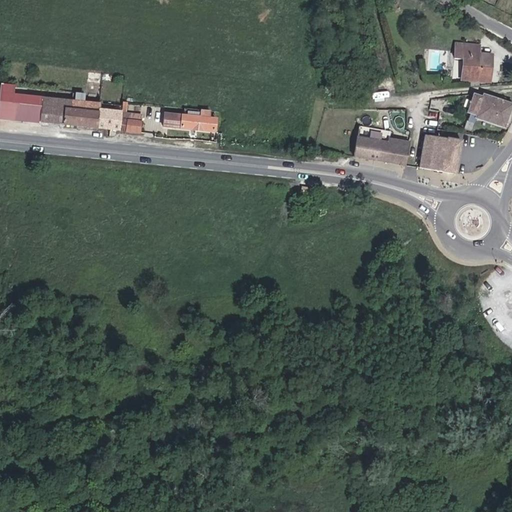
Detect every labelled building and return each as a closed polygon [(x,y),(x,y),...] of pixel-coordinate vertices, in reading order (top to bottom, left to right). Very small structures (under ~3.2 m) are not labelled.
[(384,13),(365,17),(381,90),(399,86),(384,13)] [(474,60),(474,81),(492,83),(493,55),(481,53),(481,45),(458,44),(458,59),(467,60),(474,60)] [(511,111),(511,103),(486,94),(485,98),(477,97),(472,119),(506,128),(511,111)] [(109,106),(48,99),(47,123),(124,130),(125,122),(125,110),(109,109),(109,106)] [(202,109),(201,115),(213,117),(213,110),(202,109)] [(364,113),(361,128),(373,130),(376,115),(364,113)] [(213,117),(201,115),(199,118),(169,115),(168,126),(220,132),(220,120),(213,117)] [(125,122),(124,130),(144,132),(143,124),(125,122)] [(461,139),(425,134),(418,169),(455,174),(461,139)] [(355,158),(408,167),(412,146),(359,137),(355,158)]
